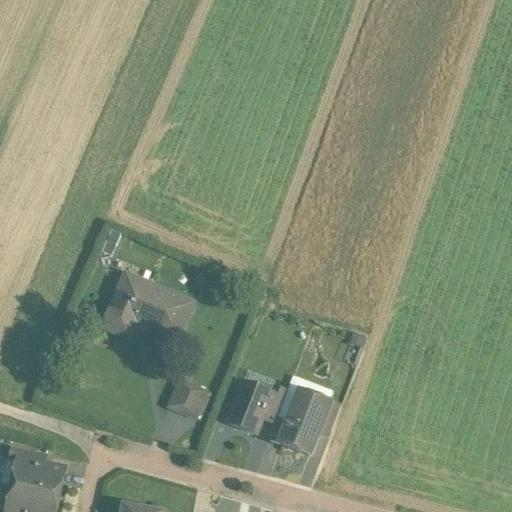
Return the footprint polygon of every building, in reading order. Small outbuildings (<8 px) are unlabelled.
[(193,307),(125,279),(102,332),(129,343),(136,327),(177,344),(193,307)] [(207,395),(179,383),(168,411),(196,423),(207,395)] [(270,397),(243,386),(227,427),(257,438),(263,423),(262,423),(272,397),(270,397)] [(273,389),(270,397),(272,397),(262,423),(263,423),(274,427),(277,420),(287,394),(273,389)] [(328,406),(299,395),(288,425),(279,447),(309,458),(319,430),(329,406),(328,406)] [(329,406),(319,430),(331,435),(340,408),(328,404),(328,406),(329,406)] [(274,427),(268,443),(279,447),(288,425),(277,420),(274,427)] [(45,458),(12,451),(9,464),(17,466),(18,464),(43,470),(45,458)] [(43,470),(18,464),(17,466),(12,492),(59,501),(65,474),(43,470)] [(56,511),(59,501),(12,492),(7,511),(56,511)]
